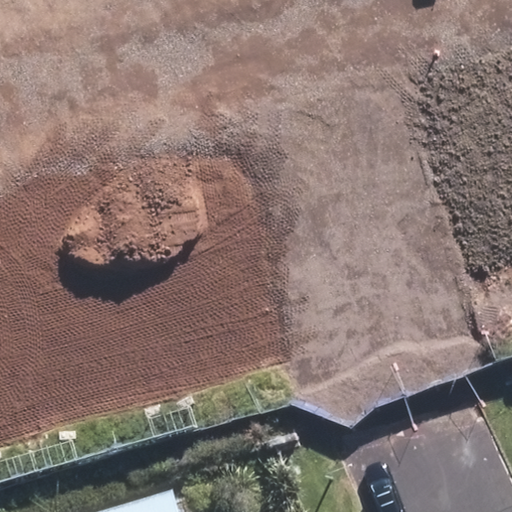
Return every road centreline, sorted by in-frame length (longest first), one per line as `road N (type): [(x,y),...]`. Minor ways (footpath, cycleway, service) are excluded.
road 1 (residential): [(433,432),(298,0)]
road 2 (residential): [(198,0),(0,58)]
